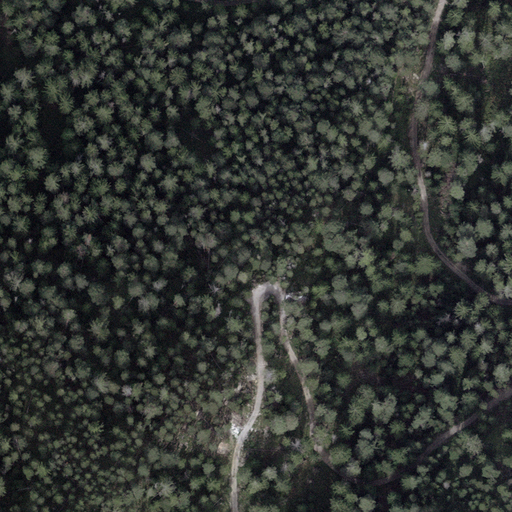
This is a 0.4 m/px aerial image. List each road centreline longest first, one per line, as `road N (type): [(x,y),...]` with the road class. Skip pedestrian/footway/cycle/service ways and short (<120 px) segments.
road 1 (track): [(511,400),(405,480),(380,489),(337,475),(314,443),(279,295),(266,287),(256,302),(268,382),(239,460),(236,511)]
road 2 (track): [(436,0),(437,36),(415,125),(443,246),(475,282),(511,303)]
road 3 (track): [(158,0),(238,11),(307,0)]
